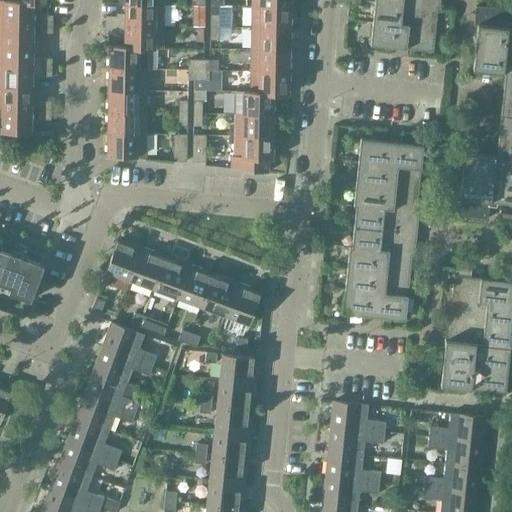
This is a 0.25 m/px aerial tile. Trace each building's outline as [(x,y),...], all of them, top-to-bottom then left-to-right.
[(0,0),(0,23),(33,25),(33,4),(33,3),(11,2),(11,1),(0,0)] [(375,0),(370,45),(433,52),(437,9),(440,9),(440,0),(375,0)] [(163,27),(163,5),(125,4),(125,5),(125,16),(118,16),(118,17),(105,17),(105,26),(118,26),(125,26),(163,27)] [(253,7),(252,28),(290,29),(290,7),(253,7)] [(460,197),(457,197),(455,216),(488,219),(490,202),(511,204),(511,27),(508,27),(510,10),(476,7),(474,26),(478,26),(473,70),(505,73),(497,157),(464,153),(460,197)] [(211,15),(210,28),(219,28),(219,15),(211,15)] [(40,16),(40,25),(53,25),(53,16),(40,16)] [(0,23),(0,45),(33,46),(33,25),(0,23)] [(53,25),(40,25),(40,33),(52,34),(53,25)] [(118,26),(105,26),(105,35),(118,35),(118,26)] [(125,26),(124,46),(124,48),(147,48),(147,49),(158,49),(162,49),(163,27),(125,26)] [(210,28),(210,40),(219,40),(219,28),(210,28)] [(252,28),(252,50),(290,51),(290,29),(252,28)] [(0,45),(0,66),(32,68),(32,58),(33,46),(0,45)] [(109,46),(109,69),(146,70),(157,70),(158,49),(147,49),(147,48),(124,48),(124,46),(109,46)] [(252,50),(251,71),(289,72),(290,51),(252,50)] [(32,58),(32,68),(39,67),(52,68),(52,59),(32,58)] [(188,70),(199,70),(199,60),(188,60),(188,70)] [(199,70),(209,71),(210,60),(199,60),(199,70)] [(0,88),(32,89),(32,76),(32,68),(0,66),(0,88)] [(32,68),(32,76),(52,77),(52,68),(39,67),(32,68)] [(109,69),(108,90),(146,91),(146,70),(109,69)] [(199,70),(188,70),(188,80),(199,81),(199,70)] [(209,71),(199,70),(199,81),(209,81),(209,71)] [(251,71),(251,92),(251,93),(273,93),(273,95),(289,95),(289,72),(251,71)] [(0,88),(0,109),(31,111),(32,102),(32,89),(0,88)] [(108,90),(108,112),(146,113),(146,91),(108,90)] [(236,92),(235,114),(273,115),(273,95),(273,93),(251,93),(251,92),(236,92)] [(179,101),(179,113),(187,113),(188,101),(179,101)] [(193,114),(202,114),(202,101),(194,101),(193,114)] [(32,102),(31,111),(38,111),(51,111),(51,102),(32,102)] [(31,111),(0,109),(0,132),(31,133),(31,111)] [(38,111),(38,120),(51,120),(51,111),(38,111)] [(108,112),(107,134),(145,134),(146,113),(108,112)] [(178,126),(187,126),(187,113),(179,113),(178,126)] [(202,114),(193,114),(193,126),(202,126),(202,114)] [(273,115),(235,114),(235,128),(229,128),(229,136),(273,137),(273,115)] [(145,134),(107,134),(107,156),(145,157),(145,134)] [(174,135),(174,161),(186,162),(187,135),(174,135)] [(193,162),(205,162),(206,135),(193,135),(193,162)] [(273,137),(229,136),(228,144),(234,144),(234,156),(231,156),(231,169),(268,172),(268,159),(272,159),(273,137)] [(354,206),(356,206),(352,247),(350,246),(343,313),(405,320),(412,256),(414,256),(419,210),(417,210),(423,146),(361,139),(354,206)] [(0,292),(1,293),(4,285),(10,287),(8,293),(30,301),(44,265),(27,259),(31,249),(0,237),(0,292)] [(106,271),(130,280),(142,247),(127,241),(126,245),(117,241),(106,271)] [(158,253),(142,247),(130,280),(154,289),(165,259),(157,256),(158,253)] [(154,289),(177,298),(190,265),(175,259),(173,262),(165,259),(154,289)] [(177,298),(201,307),(212,277),(204,273),(205,270),(190,265),(177,298)] [(201,307),(225,315),(237,282),(222,276),(221,280),(212,277),(201,307)] [(440,385),(505,392),(511,328),(511,281),(454,276),(450,318),(447,318),(440,385)] [(237,282),(225,315),(249,324),(260,294),(251,291),(252,288),(237,282)] [(92,309),(101,312),(105,302),(96,298),(92,309)] [(131,323),(140,326),(144,316),(135,313),(131,323)] [(144,316),(140,326),(149,330),(153,319),(144,316)] [(102,347),(153,365),(157,355),(139,349),(144,335),(111,322),(102,347)] [(178,340),(187,344),(191,333),(182,330),(178,340)] [(191,333),(187,344),(196,347),(200,337),(191,333)] [(237,349),(247,350),(248,339),(238,338),(237,349)] [(93,371),(127,382),(132,369),(149,375),(153,365),(102,347),(93,371)] [(205,362),(216,363),(217,353),(206,352),(205,362)] [(222,354),(219,380),(255,383),(256,367),(253,367),(254,357),(222,354)] [(127,382),(93,371),(85,394),(136,413),(139,403),(122,396),(127,382)] [(219,380),(217,405),(249,408),(250,399),(253,399),(255,383),(219,380)] [(0,384),(0,421),(11,392),(2,389),(3,385),(0,384)] [(201,403),(212,404),(213,394),(202,393),(201,403)] [(76,418),(109,430),(114,416),(132,423),(136,413),(85,394),(76,418)] [(333,401),(331,427),(385,432),(386,422),(367,420),(368,405),(333,401)] [(212,404),(201,403),(200,413),(211,414),(212,404)] [(217,405),(214,430),(249,433),(251,417),(248,417),(249,408),(217,405)] [(430,426),(429,437),(483,443),(485,417),(450,413),(448,428),(430,426)] [(67,442),(118,460),(122,450),(104,444),(109,430),(76,418),(67,442)] [(331,427),(328,452),(363,456),(365,441),(383,443),(385,432),(331,427)] [(214,430),(212,455),(243,458),(244,449),(248,449),(249,433),(214,430)] [(446,450),(445,464),(480,468),(483,443),(429,437),(428,448),(446,450)] [(58,465),(91,477),(96,464),(114,470),(118,460),(67,442),(58,465)] [(195,453),(207,454),(208,445),(196,443),(195,453)] [(328,452),(325,477),(379,483),(380,472),(362,470),(363,456),(328,452)] [(207,454),(195,453),(194,463),(206,464),(207,454)] [(243,458),(212,455),(209,480),(244,483),(246,467),(243,467),(243,458)] [(480,468),(445,464),(443,478),(425,476),(423,487),(477,493),(480,468)] [(49,489),(101,507),(104,497),(86,491),(91,477),(58,465),(49,489)] [(325,477),(323,502),(358,506),(359,491),(378,493),(379,483),(325,477)] [(244,483),(209,480),(207,505),(238,508),(239,499),(243,500),(244,483)] [(441,500),(439,511),(475,511),(477,493),(423,487),(422,498),(441,500)] [(81,511),(98,511),(100,508),(101,507),(49,489),(40,511),(78,511),(79,511),(81,511)] [(165,501),(176,502),(177,492),(166,491),(165,501)] [(176,502),(165,501),(164,511),(175,511),(176,502)] [(323,502),(321,511),(357,511),(358,506),(323,502)]
